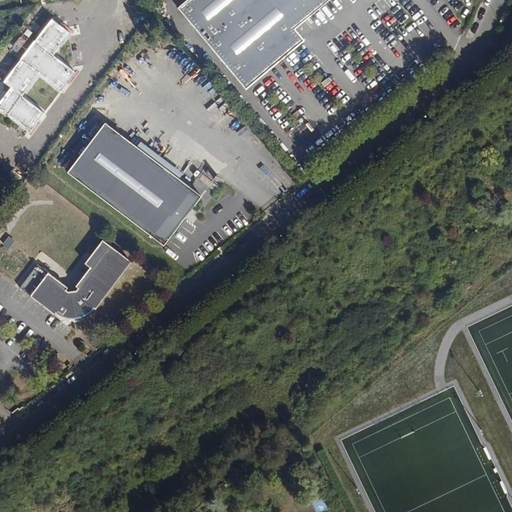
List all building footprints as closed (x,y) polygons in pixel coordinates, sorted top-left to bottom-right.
[(302,40),(268,0),(185,0),(179,6),(237,76),(282,38),(292,49),(302,40)] [(268,0),(302,40),(304,38),(295,27),(326,0),(268,0)] [(70,32),(51,18),(32,43),(22,57),(3,82),(10,87),(0,100),(0,108),(29,131),(44,112),(22,95),(39,73),(61,90),(75,72),(53,55),(70,32)] [(21,34),(11,48),(22,57),(32,43),(21,34)] [(282,38),(237,76),(246,88),(292,49),(282,38)] [(204,197),(107,123),(70,173),(166,246),(204,197)] [(78,285),(78,291),(78,293),(70,294),(70,291),(69,288),(49,272),(31,296),(49,309),(53,309),(56,311),(59,313),(62,315),(66,316),(69,317),(73,318),(76,318),(80,317),(83,316),(87,315),(89,313),(92,311),(94,309),(112,285),(116,285),(133,262),(104,240),(86,263),(90,267),(78,285)]
